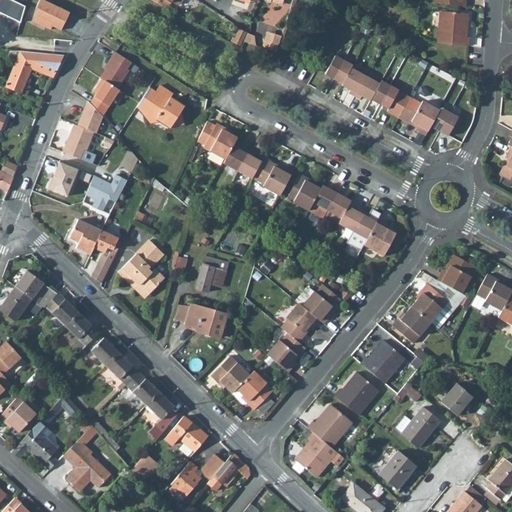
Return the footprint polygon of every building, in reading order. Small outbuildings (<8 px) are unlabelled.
[(69,12),(43,0),(39,0),(36,7),(39,9),(33,21),(50,29),(52,26),(61,30),(69,12)] [(438,26),(436,43),(468,46),(468,37),(466,37),(467,27),(464,27),(465,13),(439,11),(438,26)] [(277,53),(282,35),(268,31),(263,48),(277,53)] [(247,33),(245,41),(256,46),(259,37),(247,33)] [(7,56),(15,59),(19,51),(10,50),(7,56)] [(53,78),(64,55),(19,51),(15,59),(5,85),(21,92),(31,69),(53,78)] [(112,60),(100,78),(102,78),(117,88),(129,70),(127,69),(131,62),(115,51),(110,59),(112,60)] [(334,55),(324,74),(333,78),(343,60),(334,55)] [(343,60),(333,78),(342,83),(350,68),(352,65),(343,60)] [(354,95),(365,75),(350,68),(342,83),(341,85),(350,89),(348,92),(354,95)] [(365,75),(354,95),(360,99),(361,96),(370,100),(370,99),(379,83),(365,75)] [(98,90),(90,103),(102,116),(119,90),(117,88),(102,78),(96,88),(98,90)] [(379,104),(389,85),(380,80),(379,83),(370,99),(379,104)] [(144,111),(142,114),(154,122),(156,119),(170,128),(170,127),(180,125),(183,121),(180,111),(184,106),(170,97),(173,93),(159,85),(155,91),(149,87),(137,106),(144,111)] [(389,85),(379,104),(388,108),(398,91),(398,90),(389,85)] [(398,91),(388,108),(386,110),(398,117),(409,96),(398,91)] [(409,96),(398,117),(410,123),(411,121),(417,124),(415,126),(414,129),(425,134),(430,126),(438,110),(422,101),(421,103),(409,96)] [(83,118),(80,126),(94,132),(96,133),(103,116),(102,116),(90,103),(87,100),(81,117),(83,118)] [(438,110),(430,126),(439,130),(449,112),(440,107),(438,110)] [(449,112),(439,130),(447,135),(457,117),(449,112)] [(204,145),(203,147),(225,159),(232,145),(237,137),(229,132),(222,129),(223,126),(216,123),(215,125),(207,120),(197,141),(204,145)] [(67,142),(62,151),(92,163),(95,154),(86,150),(94,132),(80,126),(78,125),(74,124),(71,132),(73,132),(69,143),(67,142)] [(109,148),(114,140),(105,136),(102,142),(104,145),(109,148)] [(237,170),(248,150),(242,147),(241,150),(232,145),(225,159),(223,162),(237,170)] [(504,164),(498,174),(511,181),(511,147),(510,146),(504,157),(506,158),(509,159),(506,165),(504,164)] [(248,150),(237,170),(251,178),(252,177),(261,161),(252,156),(254,153),(248,150)] [(261,161),(252,177),(263,183),(262,185),(279,195),(293,170),(282,164),(281,167),(280,169),(274,166),(275,164),(263,157),(261,161)] [(13,177),(17,165),(4,159),(1,171),(13,177)] [(1,171),(0,170),(0,187),(8,191),(13,177),(1,171)] [(299,174),(286,198),(308,210),(320,188),(312,183),(305,180),(306,177),(299,174)] [(154,178),(150,185),(162,191),(164,187),(154,178)] [(94,181),(82,204),(92,210),(105,187),(94,181)] [(324,215),(338,189),(332,186),(330,189),(322,185),(320,188),(308,210),(322,218),(324,215)] [(338,222),(347,206),(350,200),(342,196),(343,192),(338,189),(324,215),(338,222)] [(106,201),(101,212),(108,216),(114,204),(106,201)] [(347,206),(338,222),(352,230),(363,210),(358,207),(356,210),(347,206)] [(352,230),(346,242),(360,250),(363,244),(377,219),(380,213),(374,210),(373,212),(370,210),(369,213),(363,210),(352,230)] [(140,222),(144,214),(137,211),(133,219),(140,222)] [(77,242),(75,247),(90,254),(93,246),(101,230),(77,219),(68,238),(77,242)] [(377,219),(363,244),(383,255),(395,233),(385,228),(386,225),(387,224),(377,219)] [(101,230),(93,246),(104,251),(104,250),(106,246),(112,248),(117,237),(101,230)] [(132,285),(136,281),(148,293),(149,293),(164,278),(154,268),(150,272),(147,269),(163,253),(149,239),(118,271),(132,285)] [(175,249),(170,268),(174,269),(178,256),(179,250),(175,249)] [(461,293),(470,276),(468,274),(473,265),(453,254),(447,264),(449,265),(446,271),(444,270),(442,269),(436,279),(461,293)] [(102,255),(91,275),(100,281),(110,260),(102,255)] [(174,269),(183,272),(187,258),(178,256),(174,269)] [(204,256),(195,289),(207,292),(209,284),(214,268),(225,271),(228,263),(204,256)] [(214,268),(209,284),(221,287),(225,271),(214,268)] [(27,270),(15,286),(31,298),(43,307),(45,305),(58,292),(50,285),(49,287),(43,283),(43,282),(27,270)] [(364,279),(368,274),(364,271),(360,275),(364,279)] [(487,273),(475,293),(485,298),(484,301),(501,310),(508,296),(510,294),(511,289),(511,284),(504,279),(502,282),(501,284),(496,281),(497,279),(487,273)] [(136,281),(132,285),(144,297),(148,293),(136,281)] [(323,323),(331,313),(329,312),(327,310),(331,305),(333,307),(340,298),(323,283),(316,292),(314,290),(302,305),(319,320),(323,323)] [(430,322),(447,300),(426,283),(420,291),(422,292),(417,298),(411,306),(430,322)] [(15,286),(0,306),(0,309),(15,321),(31,298),(15,286)] [(58,292),(45,305),(66,325),(79,312),(58,292)] [(501,310),(497,316),(511,324),(511,298),(508,296),(501,310)] [(298,341),(306,332),(304,331),(308,326),(310,327),(312,329),(319,320),(302,305),(298,302),(285,317),(287,318),(281,327),(287,332),(298,341)] [(186,322),(184,326),(196,329),(196,330),(220,337),(226,313),(191,303),(189,309),(186,322)] [(186,322),(189,309),(178,306),(175,319),(186,322)] [(412,343),(430,322),(411,306),(405,313),(400,319),(398,317),(391,325),(412,343)] [(79,312),(66,325),(79,339),(86,345),(98,332),(79,312)] [(288,371),(296,362),(294,360),(292,359),(296,354),(298,356),(305,347),(298,341),(287,332),(280,340),(279,339),(266,354),(268,355),(288,371)] [(104,337),(91,350),(106,365),(118,352),(104,337)] [(79,339),(71,346),(78,352),(86,345),(79,339)] [(385,341),(383,339),(374,350),(376,352),(385,341)] [(0,370),(2,373),(21,356),(6,341),(0,346),(0,370)] [(384,383),(405,358),(385,341),(376,352),(374,350),(367,358),(365,356),(360,363),(384,383)] [(416,356),(423,362),(427,356),(418,348),(413,353),(416,356)] [(118,352),(106,365),(125,384),(138,371),(118,352)] [(229,355),(210,375),(217,382),(219,380),(225,385),(231,392),(236,388),(249,374),(229,355)] [(416,356),(411,362),(418,368),(423,362),(416,356)] [(0,392),(11,382),(2,373),(0,370),(0,392)] [(249,374),(236,388),(242,394),(248,400),(246,402),(253,409),(273,389),(253,370),(249,374)] [(138,371),(125,384),(145,405),(146,405),(158,392),(138,371)] [(359,373),(356,371),(347,382),(350,384),(359,373)] [(358,415),(379,390),(359,373),(350,384),(347,382),(341,390),(339,388),(333,395),(358,415)] [(401,398),(406,392),(416,401),(421,394),(406,382),(396,393),(396,394),(401,398)] [(456,414),(471,396),(455,383),(440,401),(456,414)] [(158,392),(146,405),(160,419),(154,425),(156,425),(162,431),(176,415),(173,416),(169,411),(175,406),(174,405),(173,404),(171,403),(170,403),(169,402),(168,402),(158,392)] [(65,393),(52,406),(58,412),(64,406),(71,414),(78,408),(71,400),(65,393)] [(17,396),(0,414),(0,417),(4,421),(6,420),(12,425),(19,431),(36,413),(17,396)] [(332,405),(329,404),(320,414),(323,416),(332,405)] [(331,447),(352,422),(332,405),(323,416),(320,414),(314,422),(312,420),(307,427),(312,432),(331,447)] [(417,447),(439,420),(422,406),(410,420),(401,432),(400,433),(417,447)] [(87,411),(83,415),(87,419),(88,421),(92,417),(87,411)] [(194,451),(207,436),(183,415),(164,438),(171,444),(177,436),(188,446),(194,451)] [(404,415),(394,426),(401,432),(410,420),(404,415)] [(92,417),(88,421),(92,425),(98,431),(108,442),(111,439),(92,417)] [(87,419),(82,423),(88,429),(92,425),(88,421),(87,419)] [(13,448),(11,451),(19,457),(27,448),(43,464),(52,454),(58,448),(40,431),(45,426),(39,420),(31,429),(13,448)] [(79,491),(90,480),(98,487),(111,473),(90,454),(92,452),(85,444),(98,431),(92,425),(88,429),(86,431),(63,455),(72,464),(74,464),(77,467),(75,468),(69,475),(66,478),(79,491)] [(331,447),(312,432),(307,438),(309,440),(302,448),(305,449),(296,460),(316,477),(330,460),(336,466),(343,457),(331,447)] [(111,439),(108,442),(115,450),(118,447),(111,439)] [(189,456),(194,451),(188,446),(183,452),(189,456)] [(305,449),(302,448),(294,458),(296,460),(305,449)] [(396,488),(415,465),(397,450),(377,473),(396,488)] [(210,479),(207,483),(215,490),(222,482),(235,466),(238,470),(247,478),(250,475),(248,467),(241,460),(233,452),(225,462),(210,479)] [(150,457),(145,453),(131,469),(136,475),(150,457)] [(210,479),(225,462),(214,453),(202,468),(205,476),(210,479)] [(52,454),(43,464),(50,469),(58,460),(52,454)] [(150,457),(136,475),(145,484),(160,465),(150,457)] [(490,482),(486,488),(487,489),(499,499),(501,497),(511,483),(511,459),(511,458),(508,461),(504,458),(487,480),(490,482)] [(175,492),(177,490),(182,485),(189,491),(200,479),(193,473),(197,468),(190,461),(170,484),(168,486),(175,492)] [(74,464),(72,464),(72,469),(68,474),(69,475),(75,468),(77,467),(74,464)] [(235,466),(222,482),(226,486),(233,478),(232,475),(238,470),(235,466)] [(352,481),(340,496),(353,507),(359,511),(378,511),(383,506),(352,481)] [(511,483),(501,497),(505,501),(511,492),(511,483)] [(177,490),(184,497),(189,491),(182,485),(177,490)] [(485,498),(470,486),(465,492),(480,504),(485,498)] [(484,494),(496,503),(499,499),(487,489),(484,494)] [(475,511),(481,505),(480,504),(465,492),(464,490),(453,503),(457,506),(455,508),(454,507),(449,511),(475,511)] [(29,511),(14,497),(0,511),(29,511)] [(173,511),(182,511),(185,509),(185,508),(177,500),(171,509),(173,511)] [(185,509),(182,511),(189,511),(194,507),(189,503),(185,508),(185,509)] [(256,511),(258,510),(250,503),(242,511),(256,511)] [(457,506),(453,503),(446,511),(449,511),(454,507),(455,508),(457,506)]
